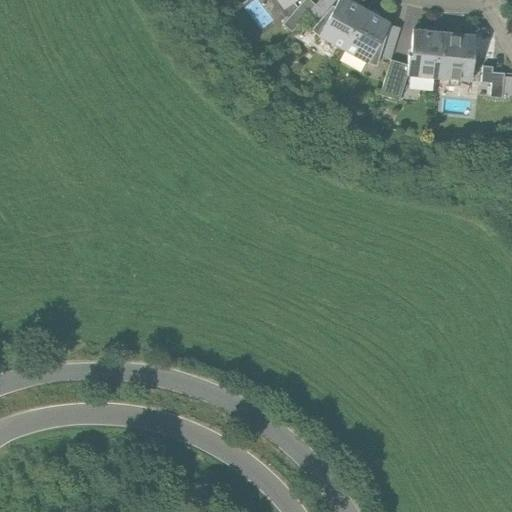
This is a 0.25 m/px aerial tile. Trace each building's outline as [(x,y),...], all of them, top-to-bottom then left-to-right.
[(275,0),(283,10),(295,0),(275,0)] [(307,0),(304,0),(282,26),(292,33),(308,14),(315,6),(307,0)] [(320,0),(315,6),(308,14),(317,22),(319,19),(320,19),(327,11),(331,13),(338,0),(320,0)] [(317,22),(309,30),(317,37),(341,50),(364,10),(346,0),(338,0),(331,13),(327,11),(320,19),(319,19),(317,22)] [(388,23),(364,10),(341,50),(366,64),(375,67),(378,58),(379,54),(380,54),(383,42),(379,40),(386,25),(387,26),(388,23)] [(399,29),(387,26),(386,25),(379,40),(383,42),(380,54),(379,54),(378,58),(389,61),(399,29)] [(407,56),(406,66),(406,76),(435,78),(439,33),(412,30),(409,56),(407,56)] [(474,36),(439,33),(435,78),(469,82),(474,36)] [(406,66),(389,61),(379,95),(398,101),(406,76),(406,66)] [(481,66),(479,83),(490,84),(489,97),(500,99),(501,95),(503,77),(503,74),(491,73),(491,67),(481,66)] [(511,78),(503,77),(501,95),(511,95),(511,78)]
